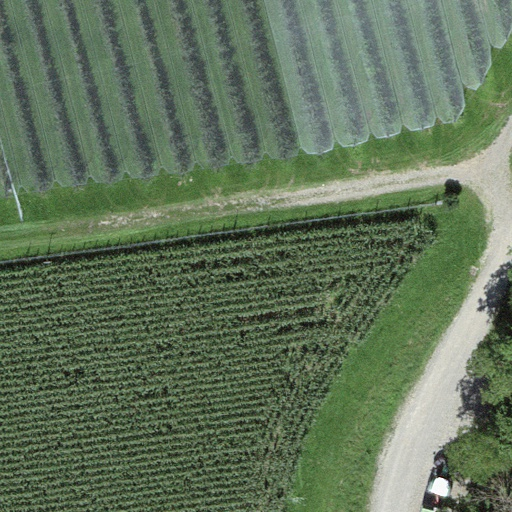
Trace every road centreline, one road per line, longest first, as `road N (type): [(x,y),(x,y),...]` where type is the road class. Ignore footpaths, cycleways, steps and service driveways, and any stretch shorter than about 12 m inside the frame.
road 1 (track): [(0,238),(439,178),(479,166),(511,139)]
road 2 (track): [(420,511),(435,444),(511,273)]
